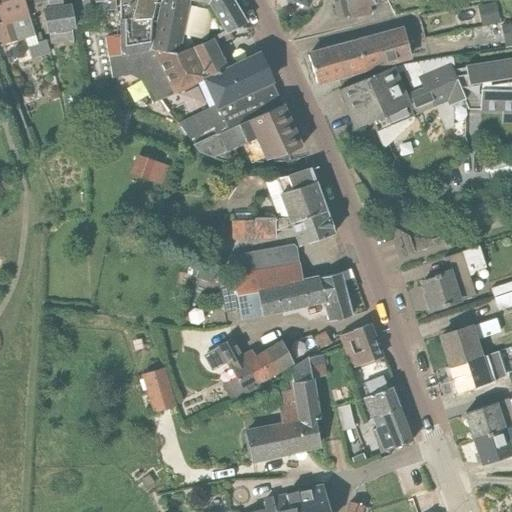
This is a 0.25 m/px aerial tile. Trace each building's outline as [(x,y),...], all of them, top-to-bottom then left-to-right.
[(17,41),(25,39),(35,36),(28,15),(24,0),(21,1),(20,0),(0,0),(0,18),(1,22),(0,21),(0,40),(2,45),(16,40),(17,41)] [(114,0),(93,0),(94,2),(102,1),(102,10),(115,9),(114,0)] [(120,36),(121,55),(149,51),(151,18),(156,0),(135,0),(132,18),(121,18),(120,36)] [(192,0),(204,3),(204,0),(156,0),(151,18),(149,51),(153,51),(153,54),(170,58),(178,54),(189,0),(192,0)] [(204,0),(204,3),(208,4),(226,34),(245,23),(232,0),(204,0)] [(338,19),(347,16),(343,0),(338,0),(334,1),(334,3),(338,19)] [(500,23),(495,2),(477,6),(482,27),(500,23)] [(76,30),(72,3),(43,8),(47,35),(76,30)] [(511,22),(500,25),(505,48),(511,46),(511,22)] [(362,69),(408,55),(402,30),(354,43),(362,69)] [(105,36),(107,56),(108,56),(121,55),(120,36),(119,36),(105,36)] [(27,44),(27,46),(32,59),(50,54),(46,39),(37,42),(27,44)] [(150,101),(226,69),(213,40),(191,49),(190,49),(178,54),(170,58),(153,54),(110,65),(111,78),(131,75),(140,81),(150,101)] [(317,83),(362,69),(354,43),(308,55),(317,83)] [(282,105),(270,79),(259,54),(226,69),(150,101),(152,104),(162,99),(165,106),(179,100),(176,93),(202,81),(213,106),(177,122),(188,138),(282,105)] [(511,110),(511,58),(465,67),(465,68),(453,70),(450,64),(423,76),(435,105),(447,100),(450,106),(464,99),(470,104),(473,101),(485,110),(511,110)] [(371,121),(376,132),(413,116),(412,115),(435,105),(423,76),(417,63),(390,68),(341,88),(338,89),(354,128),(371,121)] [(265,161),(281,156),(301,147),(282,104),(282,105),(188,138),(191,141),(213,131),(215,134),(192,145),(199,152),(212,157),(242,144),(251,163),(264,157),(265,161)] [(136,155),(131,175),(159,186),(168,167),(136,155)] [(283,219),(323,205),(310,168),(287,176),(263,179),(276,214),(281,214),(283,219)] [(294,230),(300,246),(334,234),(323,205),(283,219),(281,214),(276,214),(278,220),(275,221),(275,217),(254,218),(253,220),(230,221),(231,240),(275,239),(275,231),(294,230)] [(295,243),(249,252),(252,270),(298,262),(295,243)] [(474,271),(485,268),(478,246),(443,258),(447,271),(433,276),(433,278),(422,281),(431,310),(475,295),(469,276),(472,275),(474,271)] [(231,274),(232,279),(233,284),(235,295),(256,291),(302,282),(298,262),(263,268),(252,270),(249,252),(227,256),(231,274)] [(196,279),(212,283),(215,273),(199,268),(196,279)] [(329,321),(351,316),(341,272),(318,278),(324,301),(329,321)] [(318,278),(302,282),(235,295),(239,313),(241,320),(281,311),(281,310),(294,308),(295,308),(324,301),(318,278)] [(511,281),(490,289),(494,298),(511,291),(511,281)] [(511,305),(511,291),(494,298),(498,310),(511,305)] [(450,367),(480,357),(474,340),(499,331),(495,319),(470,327),(470,326),(440,336),(450,367)] [(339,336),(352,368),(381,357),(368,324),(351,331),(339,336)] [(319,349),(331,342),(325,332),(313,339),(319,349)] [(258,384),(257,384),(242,354),(233,337),(215,347),(217,350),(203,358),(211,373),(227,364),(236,378),(221,385),(230,401),(244,394),(245,396),(259,387),(258,384)] [(258,384),(293,364),(280,340),(254,355),(250,349),(242,354),(257,384),(258,384)] [(302,422),(314,420),(314,419),(318,418),(311,379),(324,376),(321,355),(310,357),(290,368),(302,422)] [(458,392),(488,383),(488,382),(499,378),(495,365),(484,369),(480,357),(450,367),(458,392)] [(141,374),(153,414),(176,406),(164,367),(141,374)] [(314,420),(302,422),(290,368),(289,369),(292,389),(264,394),(266,407),(278,405),(281,425),(245,432),(251,459),(319,444),(314,420)] [(355,371),(357,378),(364,376),(362,369),(355,371)] [(370,397),(363,400),(370,417),(398,407),(390,387),(387,389),(382,376),(364,383),(370,397)] [(474,440),(503,431),(502,429),(511,426),(511,399),(508,401),(507,399),(494,403),(465,413),(474,440)] [(351,420),(348,407),(337,409),(340,422),(351,420)] [(381,453),(412,441),(398,407),(370,417),(375,431),(373,432),(381,453)] [(482,465),(511,455),(511,454),(511,440),(507,442),(503,431),(474,440),(482,465)] [(300,491),(305,511),(329,511),(322,486),(300,491)] [(305,511),(300,491),(287,494),(290,508),(283,511),(305,511)] [(283,511),(290,508),(287,494),(263,501),(265,510),(257,511),(283,511)] [(346,511),(360,511),(363,506),(350,502),(346,511)]
